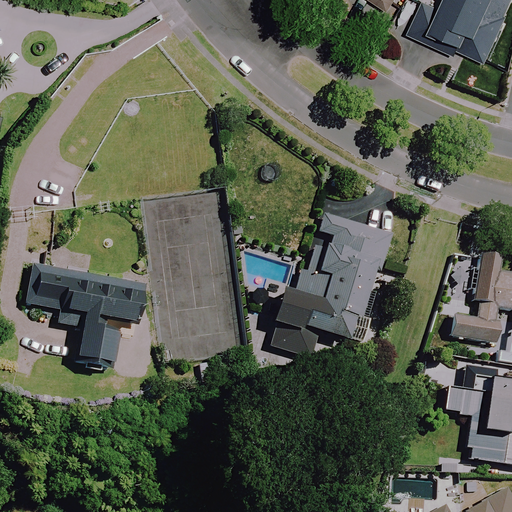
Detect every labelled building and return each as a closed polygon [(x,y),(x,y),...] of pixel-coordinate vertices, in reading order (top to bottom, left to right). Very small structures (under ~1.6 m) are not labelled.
[(404,0),(370,0),(394,16),(404,0)] [(494,0),(444,0),(440,10),(422,2),(408,34),(456,55),(458,50),(486,63),(507,16),(491,9),(494,0)] [(318,219),(313,239),(323,242),(315,273),(305,270),(300,269),(293,296),(282,293),(268,351),(307,360),(313,335),(343,342),(341,351),(356,355),(364,322),(357,320),(368,273),(379,276),(388,236),(318,219)] [(498,260),(477,257),(470,302),(477,303),(475,319),(451,316),(448,338),(495,345),(493,363),(511,366),(511,273),(497,271),(498,260)] [(74,363),(81,364),(79,373),(99,377),(100,367),(111,369),(117,335),(101,333),(103,322),(137,327),(143,286),(30,269),(24,307),(57,312),(55,326),(79,329),(74,363)] [(511,437),(511,434),(511,383),(470,379),(468,393),(460,392),(457,417),(470,418),(465,463),(511,468),(511,437)] [(445,502),(445,491),(446,477),(394,474),(393,499),(445,502)] [(511,511),(511,502),(506,491),(464,511),(446,511),(445,508),(436,511),(511,511)]
